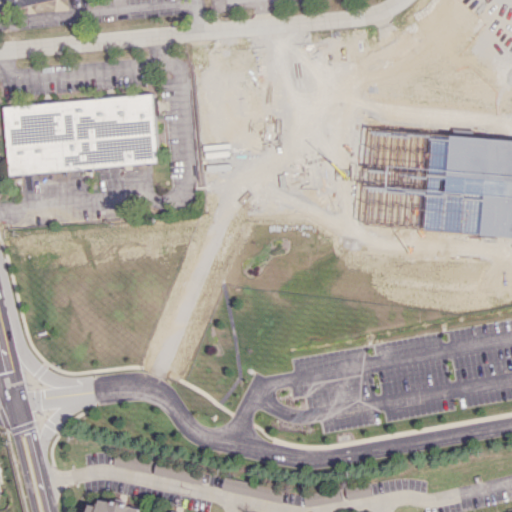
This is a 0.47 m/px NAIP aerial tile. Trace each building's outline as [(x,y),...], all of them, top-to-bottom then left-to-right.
[(511,0),(468,0),(436,58),(398,60),(401,116),(462,150),(511,59),(511,0)] [(371,141),(366,68),(209,79),(214,152),(371,141)] [(5,105),(9,173),(157,163),(152,94),(5,105)] [(223,489),(281,501),(283,489),(225,477),(223,489)] [(151,511),(140,510),(141,507),(100,499),(99,506),(89,504),(87,511),(151,511)]
